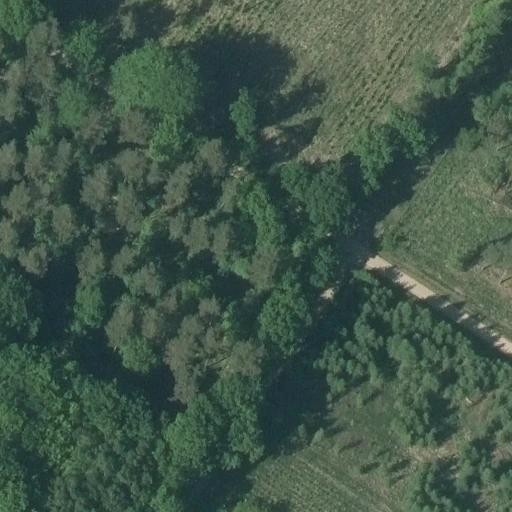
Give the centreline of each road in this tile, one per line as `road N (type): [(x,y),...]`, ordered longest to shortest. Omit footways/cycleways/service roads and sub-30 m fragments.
road 1 (track): [(343,248),(0,25)]
road 2 (track): [(511,356),(357,256)]
